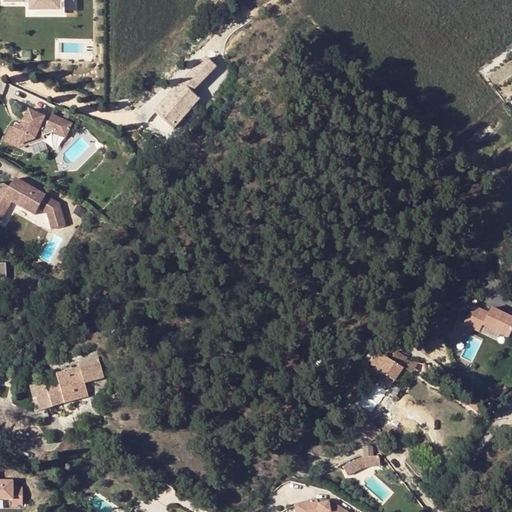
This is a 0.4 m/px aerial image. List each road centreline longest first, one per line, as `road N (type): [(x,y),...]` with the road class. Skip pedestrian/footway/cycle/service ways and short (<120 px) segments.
road 1 (unknown): [(0,74),(98,117),(124,120),(270,0)]
road 2 (residential): [(442,511),(465,461),(511,411)]
